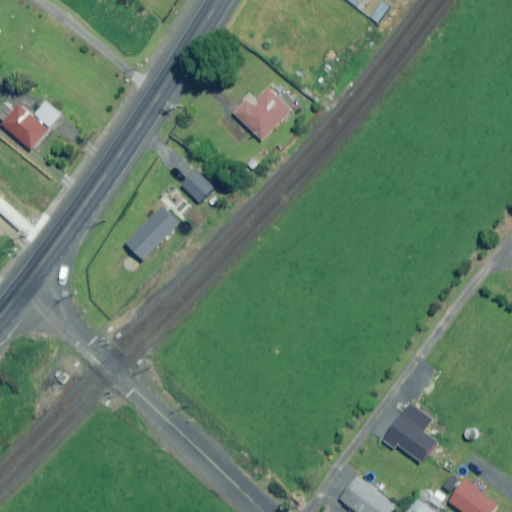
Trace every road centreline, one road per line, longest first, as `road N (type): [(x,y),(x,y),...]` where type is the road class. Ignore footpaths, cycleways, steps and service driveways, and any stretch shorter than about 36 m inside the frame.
road 1 (secondary): [(24,291),(219,0)]
road 2 (unclassified): [(264,511),(107,359),(24,291)]
